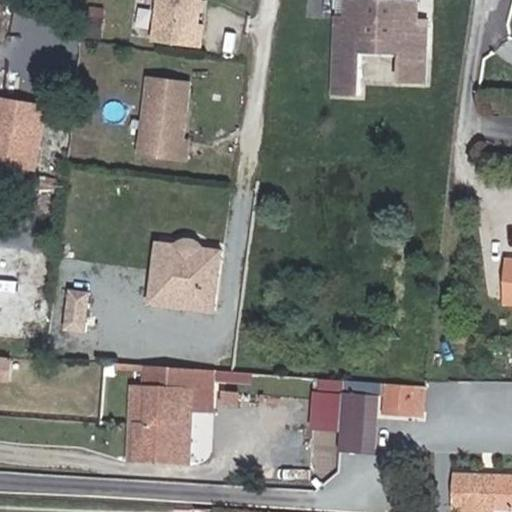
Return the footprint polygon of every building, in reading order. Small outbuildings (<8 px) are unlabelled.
[(198,27),(201,0),(161,0),(156,40),(202,46),(204,28),(198,27)] [(424,86),(426,21),(416,21),(411,21),(412,1),(386,0),(352,0),(352,13),(352,19),(347,19),(337,18),(335,98),(357,99),(359,45),(399,46),(398,85),(424,86)] [(184,140),(191,84),(152,79),(142,154),(188,159),(190,141),(184,140)] [(49,107),(5,99),(0,123),(0,161),(37,168),(49,107)] [(158,237),(157,244),(182,247),(185,244),(189,244),(193,245),(197,249),(221,252),(222,245),(204,243),(203,240),(200,237),(194,235),(186,234),(182,235),(176,239),(158,237)] [(182,247),(157,244),(150,298),(214,306),(221,252),(197,249),(193,245),(189,244),(185,244),(182,247)] [(66,324),(86,326),(90,287),(70,285),(66,324)] [(499,350),(468,348),(467,361),(497,363),(499,350)] [(188,379),(214,382),(215,372),(190,371),(188,379)] [(346,377),(341,449),(379,452),(384,380),(346,377)] [(127,456),(136,456),(139,420),(147,421),(149,385),(132,384),(127,456)] [(139,420),(136,456),(189,459),(193,389),(149,385),(147,421),(139,420)] [(389,406),(417,409),(420,389),(391,387),(389,406)] [(457,475),(457,485),(494,486),(494,477),(457,475)] [(457,510),(511,509),(511,477),(494,477),(494,486),(457,485),(457,510)]
